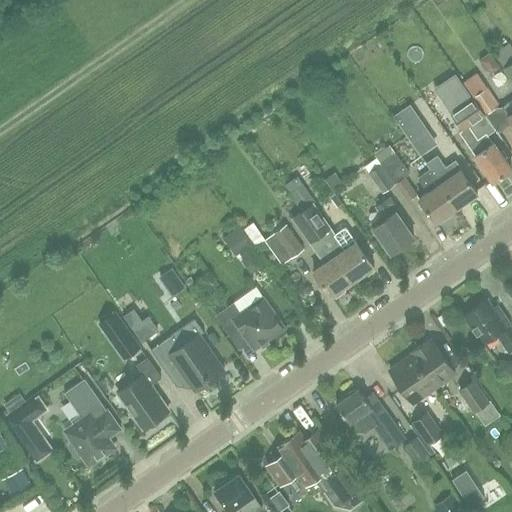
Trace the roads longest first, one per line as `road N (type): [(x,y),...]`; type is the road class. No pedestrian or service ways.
road 1 (unclassified): [(112,511),(511,230)]
road 2 (track): [(0,131),(190,0)]
